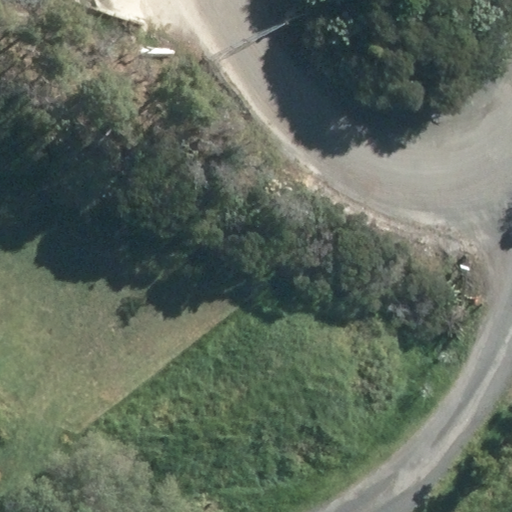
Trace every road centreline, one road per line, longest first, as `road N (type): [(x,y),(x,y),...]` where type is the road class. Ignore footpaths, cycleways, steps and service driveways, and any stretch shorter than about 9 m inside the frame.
road 1 (unknown): [(147,0),(213,87),(276,139),(454,198)]
road 2 (track): [(511,311),(372,511)]
